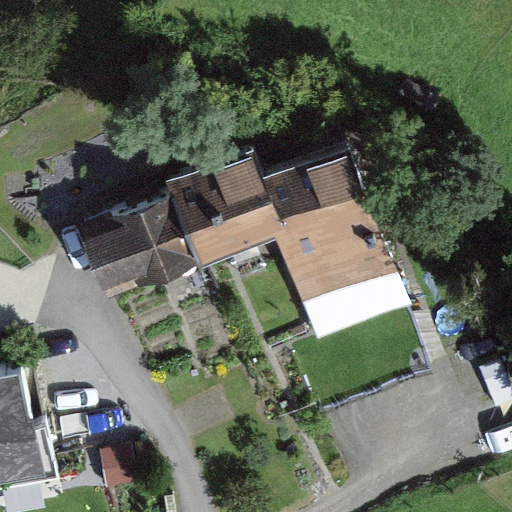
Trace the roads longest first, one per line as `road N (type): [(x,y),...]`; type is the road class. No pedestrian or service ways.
road 1 (residential): [(0,295),(49,308),(98,335),(180,467),(196,511)]
road 2 (residential): [(465,411),(335,511)]
